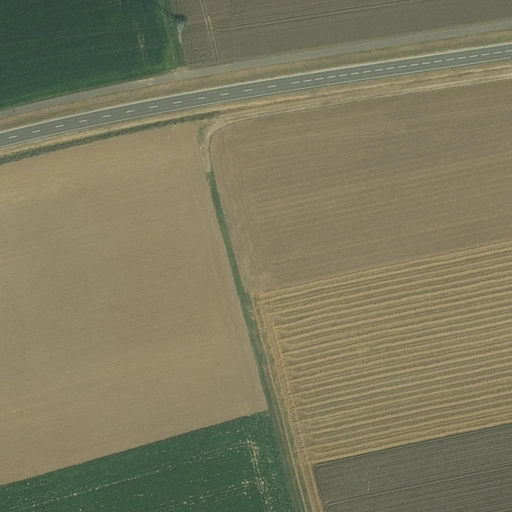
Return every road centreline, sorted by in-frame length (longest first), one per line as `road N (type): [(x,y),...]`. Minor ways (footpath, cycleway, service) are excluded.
road 1 (track): [(511,75),(244,116),(207,134),(210,174),(296,511)]
road 2 (secondary): [(511,49),(195,99),(0,140)]
